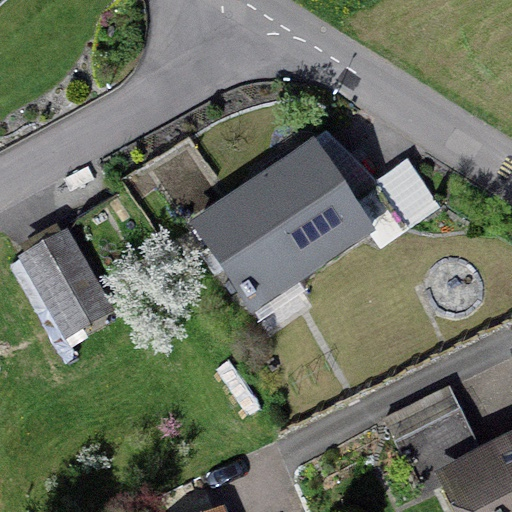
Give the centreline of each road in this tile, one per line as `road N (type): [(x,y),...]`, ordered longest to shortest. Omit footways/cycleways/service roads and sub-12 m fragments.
road 1 (residential): [(232,2),(511,171)]
road 2 (residential): [(232,2),(135,109),(0,184)]
